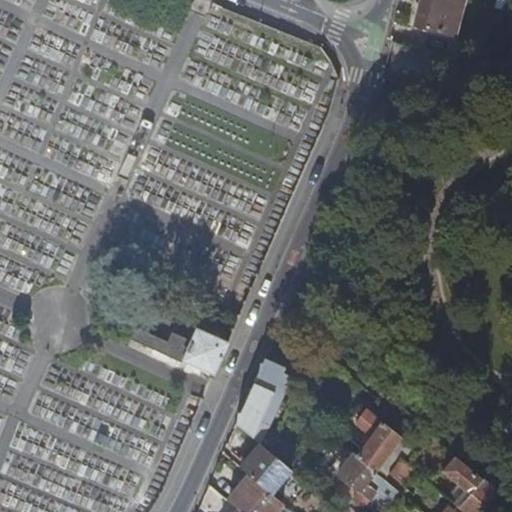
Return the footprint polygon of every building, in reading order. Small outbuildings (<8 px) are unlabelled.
[(454,38),(463,0),(420,0),(413,27),(454,38)] [(137,315),(132,327),(166,341),(170,333),(171,329),(137,315)] [(190,341),(170,333),(166,341),(132,327),(130,325),(125,336),(213,377),(227,344),(195,330),(190,341)] [(294,354),(314,377),(327,358),(318,350),(316,353),(305,344),(296,355),(294,354)] [(286,369),(265,359),(235,425),(259,445),(262,447),(286,396),(276,391),(286,369)] [(353,419),(358,422),(365,414),(360,410),(353,419)] [(365,414),(358,422),(356,425),(367,434),(364,437),(369,441),(355,458),(353,455),(337,475),(369,501),(384,480),(385,482),(390,476),(403,488),(415,472),(410,467),(411,466),(405,461),(414,449),(367,412),(365,414)] [(271,495),(291,471),(262,447),(259,445),(246,461),(240,456),(233,465),(244,473),(248,477),(271,495)] [(438,485),(435,489),(453,504),(462,511),(481,511),(497,495),(456,460),(444,474),(458,487),(465,493),(457,502),(450,496),(438,485)] [(244,473),(223,499),(228,502),(248,477),(244,473)] [(381,510),(403,488),(390,476),(385,482),(384,480),(369,501),(373,504),(381,510)] [(239,511),(273,511),(281,503),(271,495),(248,477),(228,502),(237,510),(239,511)] [(458,487),(450,496),(457,502),(465,493),(458,487)]
